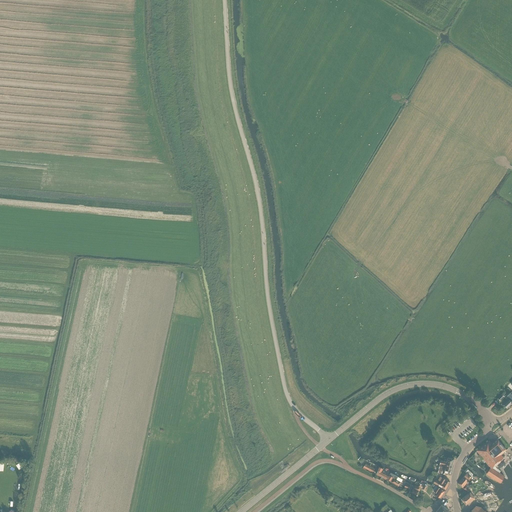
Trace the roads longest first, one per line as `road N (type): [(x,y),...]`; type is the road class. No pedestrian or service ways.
road 1 (unclassified): [(329,439),(294,409),(279,364),(257,193),(233,103),(224,0)]
road 2 (unclassified): [(487,422),(461,393),(416,383),(381,396),(329,439)]
